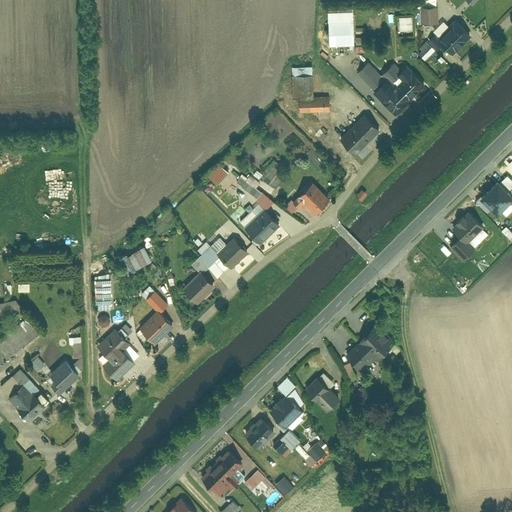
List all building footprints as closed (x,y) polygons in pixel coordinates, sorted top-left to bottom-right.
[(424,23),(440,22),(439,5),(423,5),(424,23)] [(331,44),(356,43),(355,10),(330,11),(331,44)] [(412,15),(399,15),(399,29),(412,29),(412,15)] [(445,42),(455,52),(473,35),(458,19),(440,36),(445,42)] [(439,48),(445,42),(440,36),(437,33),(431,39),(439,48)] [(377,92),(398,114),(429,84),(408,63),(404,68),(397,61),(383,74),(370,60),(360,70),(379,90),(377,92)] [(312,65),(293,66),(294,90),(313,89),(312,65)] [(300,111),(330,109),(329,96),(299,98),(300,111)] [(343,138),(358,152),(381,128),(366,114),(343,138)] [(211,173),(219,182),(230,172),(221,163),(211,173)] [(482,197),(500,215),(511,202),(511,191),(500,179),(482,197)] [(306,202),(318,214),(333,198),(315,180),(295,200),(300,204),(302,206),(306,202)] [(266,206),(267,208),(275,200),(265,191),(258,198),(266,206)] [(293,211),(300,204),(295,200),(293,197),(286,204),(293,211)] [(247,226),(262,242),(282,222),(267,208),(266,206),(247,226)] [(478,230),(482,226),(469,213),(465,218),(463,216),(457,222),(458,223),(452,228),(461,237),(462,236),(467,241),(472,236),(473,236),(478,232),(478,230)] [(235,235),(219,251),(222,253),(235,266),(251,250),(235,235)] [(144,243),(119,257),(128,271),(152,257),(144,243)] [(203,268),(205,270),(222,253),(219,251),(212,244),(195,261),(203,268)] [(185,286),(199,301),(217,283),(205,270),(203,268),(185,286)] [(95,277),(96,308),(111,307),(110,276),(95,277)] [(145,296),(153,288),(150,284),(141,292),(145,296)] [(160,308),(162,310),(170,302),(156,288),(148,296),(160,308)] [(0,319),(18,316),(15,299),(0,301),(0,319)] [(141,326),(157,342),(175,323),(162,310),(160,308),(141,326)] [(101,325),(110,322),(108,313),(98,316),(101,325)] [(0,338),(0,347),(8,358),(40,334),(28,317),(0,338)] [(104,363),(120,379),(137,361),(125,349),(133,341),(117,326),(100,344),(112,356),(104,363)] [(394,343),(378,327),(350,354),(363,367),(376,354),(380,357),(394,343)] [(74,356),(81,356),(80,335),(69,336),(70,343),(73,343),(74,356)] [(67,388),(82,374),(67,358),(52,373),(58,379),(67,388)] [(359,378),(351,361),(345,364),(353,381),(359,378)] [(325,371),(320,376),(319,375),(307,387),(330,410),(342,398),(331,387),(337,382),(325,371)] [(67,388),(58,379),(53,383),(64,394),(68,389),(67,388)] [(10,397),(32,420),(47,405),(25,382),(10,397)] [(293,428),(308,414),(290,395),(273,411),(281,419),(277,422),(285,429),(290,424),(293,428)] [(249,436),(261,447),(278,431),(266,419),(249,436)] [(302,440),(299,437),(300,436),(291,427),(275,443),(284,452),(291,445),(294,448),(302,440)] [(328,452),(317,441),(309,450),(319,461),(328,452)] [(244,472),(240,468),(244,464),(231,451),(204,477),(221,495),(231,485),(233,488),(242,479),(239,477),(244,472)] [(311,454),(306,459),(313,466),(318,461),(311,454)] [(259,468),(246,480),(253,488),(260,482),(267,489),(274,483),(259,468)] [(286,474),(277,483),(287,494),(294,487),(292,485),(294,483),(286,474)] [(225,511),(237,511),(243,507),(235,498),(223,509),(225,511)] [(199,511),(189,501),(181,509),(176,504),(168,511),(199,511)]
